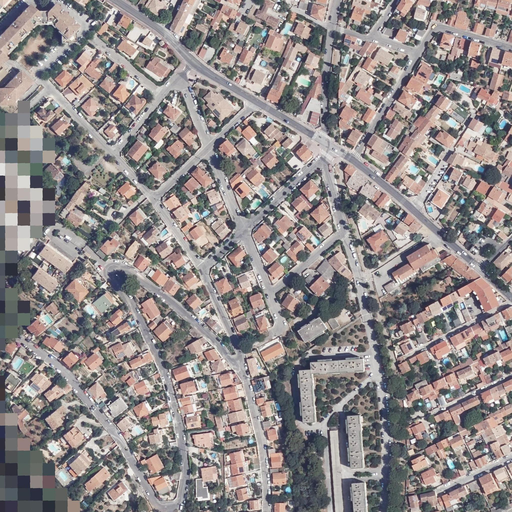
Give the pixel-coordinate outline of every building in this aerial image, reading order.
[(0,0),(0,12),(11,0),(0,0)] [(148,0),(145,6),(157,15),(161,9),(164,11),(167,6),(166,5),(167,3),(162,0),(161,2),(157,0),(148,0)] [(183,0),(183,1),(196,8),(197,9),(200,0),(183,0)] [(304,2),(304,0),(299,0),(298,8),(302,9),(302,10),(306,10),(307,3),(304,2)] [(402,0),(397,8),(402,12),(401,14),(404,16),(413,3),(409,0),(402,0)] [(511,0),(498,0),(497,8),(497,9),(508,12),(511,2),(511,13),(511,16),(511,0)] [(183,1),(180,9),(193,16),(197,9),(196,8),(183,1)] [(353,1),(352,4),(367,10),(368,8),(353,1)] [(62,12),(63,11),(55,3),(48,11),(37,11),(30,4),(22,12),(23,13),(18,17),(17,17),(18,18),(13,23),(12,22),(10,25),(10,26),(6,31),(5,30),(5,31),(1,36),(0,34),(0,62),(1,61),(2,63),(5,61),(2,58),(5,55),(7,53),(7,50),(13,45),(15,44),(20,40),(20,37),(25,32),(28,31),(32,27),(32,24),(35,22),(51,22),(54,24),(54,26),(59,31),(61,31),(63,32),(61,34),(61,43),(76,42),(75,30),(79,26),(74,20),(73,21),(68,17),(69,16),(68,15),(67,16),(62,12)] [(310,14),(322,21),(326,7),(312,4),(310,14)] [(352,4),(351,8),(355,9),(352,18),(355,19),(353,23),(359,25),(364,12),(369,14),(370,12),(367,10),(352,4)] [(216,19),(213,26),(212,28),(215,30),(224,13),(234,18),(237,12),(225,6),(224,5),(222,8),(216,19)] [(426,11),(417,8),(414,20),(423,23),(424,19),(426,11)] [(175,18),(188,24),(189,25),(193,16),(180,9),(175,18)] [(279,20),(265,13),(261,11),(258,9),(255,15),(276,26),(279,20)] [(292,23),(297,13),(291,10),(286,20),(292,23)] [(123,13),(120,11),(116,17),(111,25),(118,30),(121,25),(124,28),(130,19),(123,14),(121,17),(120,16),(123,13)] [(466,30),(469,20),(466,19),(467,14),(459,12),(458,17),(457,17),(454,26),(466,30)] [(111,25),(116,17),(112,14),(106,22),(111,25)] [(176,33),(182,36),(188,24),(175,18),(170,29),(176,33)] [(232,22),(228,30),(234,34),(235,33),(236,31),(244,35),(248,27),(244,24),(240,23),(238,26),(232,22)] [(313,29),(296,22),(292,32),(309,39),(313,29)] [(197,25),(195,28),(205,33),(206,29),(197,25)] [(102,26),(96,32),(100,35),(106,29),(102,26)] [(396,37),(398,33),(386,28),(385,26),(382,31),(384,32),(383,33),(395,38),(396,37)] [(422,38),(426,31),(419,27),(416,35),(422,38)] [(283,36),(279,34),(270,29),(268,33),(271,35),(267,45),(266,46),(279,52),(285,41),(282,39),(283,36)] [(395,38),(394,39),(398,41),(398,40),(399,40),(404,42),(408,33),(400,30),(397,37),(396,37),(395,38)] [(29,32),(28,31),(25,32),(20,37),(20,40),(21,40),(29,32)] [(346,46),(361,51),(359,53),(363,56),(364,55),(366,52),(372,43),(367,41),(363,47),(358,46),(359,44),(356,43),(357,38),(346,34),(346,35),(345,41),(348,42),(346,46)] [(454,37),(444,34),(440,46),(450,49),(454,37)] [(123,50),(131,56),(136,50),(124,40),(125,39),(123,36),(122,38),(123,39),(118,46),(123,50)] [(216,50),(220,42),(213,38),(209,46),(216,50)] [(468,55),(472,42),(461,39),(459,46),(456,55),(461,57),(462,53),(468,55)] [(294,41),(291,40),(283,57),(286,59),(294,41)] [(308,54),(309,49),(294,41),(286,59),(283,65),(289,69),(298,49),(308,54)] [(478,58),(481,45),(472,42),(468,55),(468,56),(470,57),(471,56),(478,58)] [(261,56),(263,53),(266,46),(267,45),(264,43),(255,61),(258,55),(261,56)] [(375,49),(378,45),(372,43),(366,52),(370,55),(374,49),(375,49)] [(16,45),(15,44),(13,45),(7,50),(7,53),(8,53),(16,45)] [(233,50),(240,54),(243,48),(236,44),(233,50)] [(394,55),(381,47),(374,58),(378,61),(379,59),(388,65),(394,55)] [(228,50),(224,48),(220,57),(221,57),(220,59),(225,62),(226,61),(230,63),(234,55),(227,52),(228,50)] [(502,64),(505,52),(493,48),(489,62),(488,61),(487,65),(500,69),(502,64)] [(254,53),(244,49),(239,60),(248,65),(254,53)] [(316,67),(321,56),(311,51),(306,62),(316,67)] [(84,70),(90,63),(87,61),(85,63),(84,62),(86,60),(89,57),(83,52),(76,60),(81,65),(78,69),(82,73),(83,71),(84,70)] [(511,53),(505,52),(502,64),(511,66),(511,53)] [(377,62),(366,56),(365,58),(367,59),(362,67),(371,72),(377,62)] [(98,58),(96,57),(90,63),(84,70),(92,77),(93,76),(96,79),(100,75),(93,68),(101,60),(99,58),(98,58)] [(159,63),(161,59),(155,57),(153,60),(152,62),(151,61),(147,66),(157,74),(159,72),(165,77),(170,70),(159,63)] [(259,64),(265,68),(269,62),(263,58),(259,64)] [(374,74),(379,64),(377,62),(371,72),(374,74)] [(416,77),(422,81),(424,78),(427,80),(433,71),(427,67),(428,66),(422,62),(417,69),(420,71),(416,77)] [(117,65),(114,63),(109,70),(112,72),(117,65)] [(339,74),(345,76),(348,65),(342,64),(339,74)] [(394,65),(391,71),(396,74),(400,68),(394,65)] [(360,70),(361,68),(358,67),(357,66),(352,75),(354,76),(355,74),(354,74),(357,71),(359,72),(359,73),(359,74),(357,73),(353,79),(363,84),(366,80),(369,82),(371,77),(360,70)] [(246,79),(245,80),(253,84),(255,81),(255,80),(257,81),(256,82),(261,84),(267,74),(257,69),(255,72),(251,69),(246,79)] [(315,82),(319,75),(320,72),(315,69),(310,79),(315,82)] [(64,81),(69,76),(64,70),(54,79),(62,87),(66,84),(64,81)] [(18,97),(23,92),(23,90),(28,84),(30,84),(33,82),(22,71),(20,73),(19,72),(12,78),(13,79),(12,81),(11,79),(3,88),(4,90),(0,93),(0,103),(1,104),(11,104),(13,103),(18,108),(24,102),(18,97)] [(83,71),(82,73),(91,81),(92,79),(83,71)] [(461,81),(462,75),(451,72),(450,76),(450,78),(461,81)] [(499,75),(499,74),(494,72),(489,88),(493,89),(494,90),(499,75)] [(77,78),(87,87),(91,82),(81,73),(77,78)] [(279,74),(267,98),(278,103),(288,83),(282,81),(284,76),(279,74)] [(320,99),(321,76),(319,75),(315,82),(313,85),(308,95),(320,99)] [(434,90),(435,89),(422,81),(416,77),(414,75),(407,86),(405,85),(403,87),(410,92),(412,89),(421,95),(424,90),(421,88),(424,84),(428,87),(427,88),(430,90),(431,88),(434,90)] [(503,76),(499,75),(494,90),(498,91),(499,91),(503,76)] [(112,80),(107,76),(99,85),(108,93),(114,85),(111,82),(112,80)] [(77,78),(68,86),(71,90),(72,88),(75,91),(73,92),(77,96),(86,88),(77,78)] [(340,90),(342,91),(349,80),(348,79),(346,83),(343,86),(340,85),(340,90)] [(345,93),(346,93),(352,82),(350,81),(349,80),(342,91),(345,93)] [(451,81),(446,90),(453,94),(456,89),(454,88),(456,85),(451,81)] [(120,85),(112,95),(122,102),(129,93),(129,92),(129,90),(128,89),(127,89),(126,88),(124,89),(125,88),(124,86),(123,85),(121,85),(120,85)] [(372,94),(358,86),(355,90),(357,92),(355,95),(356,96),(367,104),(370,99),(369,98),(372,94)] [(482,88),(483,86),(479,86),(475,92),(479,94),(478,96),(484,99),(488,101),(490,97),(489,96),(492,91),(488,89),(487,92),(482,88)] [(413,94),(410,92),(403,87),(402,89),(405,91),(399,100),(412,108),(418,99),(413,96),(413,94)] [(343,100),(344,101),(346,102),(349,96),(345,93),(342,91),(340,90),(339,97),(343,100)] [(499,94),(502,96),(503,93),(494,90),(490,97),(488,101),(487,104),(492,107),(494,104),(497,105),(500,100),(497,99),(499,94)] [(207,105),(212,111),(214,109),(224,100),(219,94),(217,95),(216,96),(214,94),(211,91),(204,98),(208,104),(207,105)] [(86,94),(73,106),(76,109),(82,104),(81,103),(88,97),(86,94)] [(127,100),(124,103),(126,105),(125,106),(135,114),(144,103),(145,102),(144,100),(142,98),(141,98),(139,99),(134,95),(129,101),(127,100)] [(303,104),(308,95),(298,112),(299,113),(303,104)] [(320,104),(320,99),(308,95),(303,104),(307,107),(314,110),(320,113),(320,104)] [(441,96),(435,105),(443,110),(449,102),(441,96)] [(90,98),(81,106),(88,114),(88,115),(90,117),(95,113),(93,110),(98,106),(90,98)] [(233,109),(224,100),(214,109),(219,114),(217,116),(221,120),(233,109)] [(342,117),(341,119),(347,122),(352,115),(355,117),(358,113),(351,109),(346,105),(347,103),(346,102),(344,101),(340,108),(343,110),(340,115),(342,117)] [(303,104),(299,113),(303,115),(307,107),(303,104)] [(404,117),(408,111),(397,104),(393,109),(398,112),(397,113),(404,117)] [(434,105),(425,117),(428,119),(434,123),(437,119),(434,117),(440,110),(434,105)] [(59,107),(54,111),(57,115),(63,109),(60,106),(59,107)] [(169,106),(164,112),(174,120),(180,113),(176,109),(175,110),(169,106)] [(376,112),(369,107),(365,113),(372,118),(376,112)] [(41,108),(37,112),(46,122),(53,115),(52,114),(53,113),(53,112),(52,111),(51,111),(49,111),(48,112),(46,110),(45,111),(41,108)] [(391,119),(396,113),(390,109),(387,114),(389,116),(388,117),(391,119)] [(316,124),(320,113),(314,110),(310,122),(316,124)] [(362,119),(369,123),(372,118),(365,113),(362,119)] [(425,117),(423,115),(422,114),(414,124),(417,126),(420,128),(428,119),(425,117)] [(352,115),(347,122),(350,125),(355,117),(352,115)] [(69,125),(65,121),(61,118),(51,127),(58,135),(69,125)] [(479,132),(485,124),(475,118),(469,127),(479,132)] [(347,122),(341,119),(340,120),(340,125),(349,130),(351,126),(350,125),(347,122)] [(401,122),(396,119),(391,128),(392,128),(388,135),(394,139),(403,125),(400,123),(401,122)] [(434,123),(428,119),(420,128),(417,126),(415,128),(417,129),(411,137),(418,142),(424,135),(431,126),(433,128),(436,124),(434,123)] [(167,131),(159,124),(157,127),(155,127),(152,131),(152,132),(150,135),(158,142),(167,131)] [(277,140),(283,135),(276,128),(275,128),(271,124),(264,131),(271,139),(274,136),(277,140)] [(111,125),(104,132),(110,138),(114,135),(112,132),(115,129),(111,125)] [(243,131),(238,126),(236,128),(241,134),(241,133),(249,141),(249,140),(253,136),(256,134),(249,126),(243,131)] [(187,128),(180,134),(190,145),(194,142),(191,139),(194,136),(187,128)] [(241,134),(236,128),(233,131),(238,137),(241,134)] [(349,143),(355,146),(363,133),(359,130),(357,132),(354,130),(351,128),(347,135),(349,136),(349,137),(352,139),(349,143)] [(450,148),(456,139),(445,131),(443,134),(440,132),(436,138),(450,148)] [(475,138),(465,132),(462,136),(466,139),(473,142),(475,138)] [(289,138),(285,134),(279,140),(286,148),(293,142),(289,137),(289,138)] [(384,140),(374,134),(368,145),(382,154),(385,149),(380,146),(384,140)] [(418,142),(411,137),(408,135),(399,149),(401,151),(408,156),(416,145),(421,149),(422,148),(427,152),(428,150),(421,145),(418,142)] [(427,137),(424,135),(418,142),(421,145),(427,137)] [(253,136),(249,140),(254,145),(258,141),(253,136)] [(244,139),(236,146),(245,156),(249,153),(251,156),(256,151),(246,140),(246,141),(244,139)] [(482,161),(484,157),(488,149),(482,146),(481,146),(477,144),(473,142),(466,139),(463,146),(478,154),(476,158),(482,161)] [(488,149),(492,151),(495,145),(486,139),(482,146),(488,149)] [(138,140),(128,153),(137,161),(148,148),(138,140)] [(184,146),(178,140),(172,145),(171,145),(167,149),(176,158),(182,153),(179,150),(184,146)] [(227,154),(235,148),(229,141),(221,146),(222,147),(219,149),(223,153),(225,151),(227,154)] [(313,154),(301,141),(301,142),(313,154)] [(313,154),(301,142),(291,151),(293,153),(296,151),(305,161),(313,154)] [(273,149),(271,147),(261,156),(255,161),(260,167),(263,164),(260,161),(263,158),(262,158),(263,157),(264,158),(261,160),(270,169),(278,162),(270,152),(273,149)] [(237,150),(235,148),(227,154),(229,156),(237,150)] [(499,155),(495,153),(492,151),(488,149),(484,157),(491,161),(491,160),(495,162),(499,155)] [(409,157),(408,156),(401,151),(392,165),(394,166),(400,170),(403,166),(408,159),(407,159),(409,157)] [(460,155),(454,152),(453,155),(452,154),(447,162),(451,164),(454,166),(456,162),(462,165),(463,163),(465,158),(460,155)] [(389,164),(391,160),(387,158),(386,159),(378,154),(377,156),(389,164)] [(0,155),(0,172),(34,214),(43,207),(0,155)] [(462,165),(464,166),(467,161),(474,164),(475,162),(468,159),(465,158),(463,163),(462,165)] [(511,158),(511,161),(502,172),(510,177),(511,173),(511,158)] [(502,172),(511,161),(508,159),(502,167),(497,165),(496,168),(502,172)] [(158,161),(149,169),(158,179),(167,171),(158,161)] [(56,182),(63,175),(52,164),(51,163),(44,170),(56,182)] [(252,164),(243,172),(254,184),(262,177),(259,173),(260,172),(252,164)] [(448,175),(454,166),(451,164),(445,173),(448,175)] [(345,173),(345,185),(356,170),(348,165),(345,173)] [(436,169),(430,165),(426,169),(432,174),(436,169)] [(400,170),(394,166),(388,175),(386,177),(385,178),(391,182),(400,170)] [(212,181),(208,177),(202,171),(198,167),(192,173),(206,187),(212,181)] [(463,173),(455,168),(450,177),(459,182),(463,173)] [(356,170),(345,185),(359,193),(363,187),(364,188),(369,181),(357,171),(356,170)] [(237,173),(229,180),(230,184),(240,176),(237,173)] [(418,184),(403,173),(401,176),(405,180),(403,183),(406,185),(405,186),(418,195),(423,188),(418,184)] [(469,173),(462,183),(472,190),(477,182),(470,179),(473,175),(469,173)] [(240,176),(230,184),(232,188),(243,179),(240,176)] [(201,186),(192,177),(184,184),(191,192),(196,187),(198,189),(201,186)] [(262,177),(254,184),(256,187),(264,180),(262,177)] [(421,179),(418,184),(423,188),(426,183),(421,179)] [(480,183),(475,190),(486,196),(492,187),(483,183),(484,181),(482,180),(480,183)] [(319,190),(310,181),(300,190),(311,201),(317,195),(315,193),(319,190)] [(363,187),(359,193),(372,200),(377,192),(369,187),(372,183),(369,181),(364,188),(363,187)] [(498,188),(510,193),(511,194),(511,186),(501,181),(501,182),(499,187),(498,188)] [(126,182),(117,191),(122,196),(123,195),(127,199),(133,193),(130,189),(131,187),(126,182)] [(243,197),(246,195),(248,198),(250,196),(248,193),(251,190),(244,183),(236,189),(240,194),(243,197)] [(505,213),(507,214),(509,210),(495,201),(496,200),(501,203),(503,200),(500,197),(501,196),(504,198),(506,195),(494,187),(495,186),(493,185),(492,187),(486,196),(484,199),(490,203),(493,205),(498,208),(499,209),(505,213)] [(207,192),(205,193),(206,197),(207,196),(211,204),(220,201),(219,198),(220,197),(218,193),(217,193),(214,188),(207,192)] [(240,194),(236,189),(233,192),(239,207),(240,210),(247,207),(239,195),(240,194)] [(450,196),(440,189),(432,202),(441,208),(444,204),(450,196)] [(75,204),(77,205),(83,195),(76,190),(69,201),(75,204)] [(355,192),(353,195),(352,196),(360,200),(362,196),(355,192)] [(377,192),(372,200),(376,204),(383,196),(377,192)] [(166,198),(162,198),(163,202),(167,202),(174,212),(182,206),(174,195),(174,196),(172,194),(170,196),(171,197),(168,200),(166,198)] [(383,196),(376,204),(382,208),(390,199),(384,194),(383,196)] [(299,212),(295,216),(300,221),(305,216),(300,211),(303,209),(307,212),(310,208),(312,210),(314,208),(302,195),(292,204),(299,212)] [(477,201),(473,206),(478,209),(479,206),(483,200),(481,198),(479,202),(477,201)] [(103,208),(105,204),(96,199),(93,203),(103,208)] [(144,207),(149,202),(147,199),(141,204),(144,207)] [(75,204),(69,201),(59,215),(65,219),(65,218),(77,227),(81,221),(69,212),(75,204)] [(189,202),(182,206),(174,212),(170,214),(173,217),(175,215),(181,223),(189,217),(187,215),(188,214),(185,209),(184,210),(183,209),(190,203),(189,202)] [(473,215),(478,218),(482,213),(486,216),(492,207),(488,205),(483,202),(479,206),(478,209),(473,215)] [(329,208),(324,203),(312,214),(320,224),(329,215),(325,212),(329,208)] [(380,214),(365,203),(358,212),(366,217),(367,215),(376,221),(380,214)] [(491,219),(498,208),(493,205),(492,206),(494,208),(489,217),(491,219)] [(225,210),(223,206),(217,210),(213,212),(216,216),(220,214),(219,213),(225,210)] [(0,208),(0,225),(9,236),(17,229),(0,208)] [(146,217),(139,209),(129,217),(136,225),(146,217)] [(487,226),(491,229),(493,226),(491,225),(494,220),(498,223),(505,213),(499,209),(487,226)] [(403,220),(411,225),(414,219),(411,216),(408,214),(405,219),(404,218),(403,220)] [(87,220),(96,226),(99,223),(90,216),(87,220)] [(281,217),(273,225),(278,230),(280,228),(284,232),(295,223),(293,221),(291,222),(285,216),(283,218),(281,217)] [(413,234),(416,231),(420,225),(415,220),(411,225),(409,227),(407,229),(413,234)] [(230,231),(221,222),(220,223),(218,221),(212,227),(222,238),(230,231)] [(395,229),(403,235),(407,229),(409,227),(401,221),(395,229)] [(333,231),(326,223),(325,224),(319,229),(326,237),(333,231)] [(264,225),(256,233),(257,235),(259,233),(262,237),(264,239),(271,233),(264,225)] [(205,237),(198,226),(190,232),(195,240),(198,238),(200,241),(205,237)] [(153,235),(157,232),(153,227),(142,235),(149,244),(156,239),(154,236),(153,235)] [(298,233),(294,230),(292,232),(295,235),(296,234),(304,242),(312,235),(304,227),(298,233)] [(80,228),(78,230),(88,239),(90,237),(80,228)] [(378,246),(383,243),(388,240),(382,230),(367,240),(375,253),(381,249),(378,246)] [(295,235),(292,232),(288,235),(293,240),(297,236),(295,235)] [(279,236),(278,236),(281,239),(289,248),(290,249),(296,255),(303,247),(297,241),(291,247),(289,245),(289,244),(284,238),(282,238),(279,236)] [(118,243),(112,238),(108,242),(106,240),(99,248),(106,254),(113,246),(115,248),(118,243)] [(38,254),(64,274),(71,265),(71,264),(75,259),(49,240),(45,246),(45,245),(38,254)] [(132,245),(127,254),(131,258),(138,250),(136,247),(139,244),(136,241),(132,245)] [(171,252),(164,242),(156,248),(163,257),(171,252)] [(308,243),(305,245),(312,252),(315,250),(308,243)] [(446,251),(440,255),(438,256),(434,250),(431,251),(428,245),(418,250),(420,253),(417,254),(416,252),(407,257),(411,264),(393,274),(398,282),(400,285),(418,275),(415,270),(420,267),(423,271),(438,263),(451,255),(446,251)] [(245,254),(240,248),(229,257),(237,267),(240,264),(238,260),(245,254)] [(277,257),(270,249),(263,255),(270,263),(277,257)] [(300,259),(296,255),(290,249),(286,253),(296,263),(300,259)] [(95,253),(101,258),(104,255),(98,250),(95,253)] [(347,280),(352,275),(341,263),(345,260),(344,256),(341,254),(340,251),(328,261),(337,270),(347,280)] [(176,255),(174,252),(164,259),(167,263),(172,259),(178,267),(185,262),(179,254),(176,255)] [(502,267),(506,262),(511,256),(507,252),(505,255),(502,253),(493,262),(501,270),(503,268),(502,267)] [(444,262),(450,267),(457,259),(451,255),(438,263),(439,266),(444,262)] [(140,256),(134,264),(142,270),(143,269),(144,271),(150,263),(140,256)] [(457,259),(450,267),(459,272),(462,275),(468,267),(465,264),(457,259)] [(331,276),(337,270),(328,261),(326,260),(316,270),(321,275),(316,281),(309,275),(304,281),(310,287),(310,288),(319,296),(329,286),(325,282),(327,279),(328,280),(332,277),(331,276)] [(193,265),(190,261),(185,265),(188,269),(193,265)] [(284,270),(277,262),(268,270),(275,278),(284,270)] [(506,279),(508,281),(511,276),(511,265),(511,266),(501,276),(505,280),(506,279)] [(148,267),(143,274),(147,277),(148,275),(152,270),(148,267)] [(468,267),(462,275),(464,276),(472,282),(480,277),(471,269),(468,267)] [(31,278),(50,292),(57,283),(38,269),(31,278)] [(152,270),(148,275),(163,286),(169,278),(158,270),(156,273),(152,270)] [(92,276),(85,271),(82,276),(89,280),(92,276)] [(183,278),(181,276),(178,278),(189,293),(192,291),(189,287),(197,281),(191,273),(183,278)] [(238,276),(234,277),(239,289),(242,295),(247,293),(245,287),(250,285),(246,275),(239,278),(238,276)] [(179,287),(172,281),(174,279),(171,277),(162,289),(164,291),(166,289),(173,295),(179,287)] [(448,281),(450,286),(453,284),(448,277),(444,279),(446,283),(448,281)] [(489,285),(480,277),(472,282),(458,290),(461,296),(473,290),(476,293),(485,312),(499,305),(489,285)] [(79,301),(87,292),(82,287),(82,284),(82,281),(80,280),(77,278),(74,279),(65,290),(79,301)] [(225,278),(214,284),(219,295),(231,289),(225,278)] [(181,288),(183,286),(174,279),(172,281),(179,287),(181,288)] [(395,289),(391,282),(384,286),(388,293),(395,289)] [(147,291),(140,285),(136,290),(143,296),(147,291)] [(457,290),(454,292),(448,295),(452,303),(457,300),(459,304),(463,302),(461,296),(458,290),(457,290)] [(101,312),(113,302),(111,300),(112,299),(106,292),(91,304),(101,315),(102,313),(101,312)] [(195,314),(201,310),(197,305),(202,302),(195,294),(187,301),(193,309),(192,310),(195,314)] [(265,307),(259,294),(249,298),(254,308),(258,306),(259,309),(265,307)] [(299,302),(288,294),(282,305),(292,312),(299,302)] [(453,306),(452,303),(448,295),(438,301),(441,308),(443,312),(453,306)] [(142,303),(144,307),(147,312),(152,319),(160,314),(149,298),(142,303)] [(242,310),(236,298),(228,302),(231,309),(229,310),(231,314),(232,313),(233,316),(238,314),(237,313),(242,310)] [(443,314),(443,312),(441,308),(438,301),(429,306),(433,315),(434,318),(443,314)] [(316,307),(312,302),(308,306),(311,311),(316,307)] [(54,315),(59,310),(52,303),(45,308),(48,312),(50,310),(54,315)] [(511,305),(498,313),(499,315),(501,320),(502,321),(511,316),(511,305)] [(197,314),(201,319),(209,310),(205,306),(197,314)] [(417,318),(413,320),(415,326),(429,319),(428,317),(432,315),(431,313),(429,306),(425,308),(426,310),(423,312),(416,315),(417,318)] [(118,310),(108,319),(109,320),(110,320),(106,324),(110,328),(115,325),(115,326),(121,320),(117,316),(120,314),(120,312),(118,310)] [(265,315),(263,310),(258,313),(259,317),(256,319),(258,324),(256,326),(258,330),(268,325),(264,316),(265,315)] [(422,310),(411,316),(412,318),(416,315),(423,312),(422,310)] [(467,323),(471,321),(470,317),(468,312),(463,314),(465,317),(466,316),(467,318),(465,318),(467,323)] [(243,314),(233,319),(239,331),(249,326),(243,314)] [(339,326),(331,314),(325,318),(334,330),(339,326)] [(486,319),(489,327),(491,330),(491,331),(500,326),(498,322),(502,321),(501,320),(499,315),(495,318),(494,315),(493,315),(486,319)] [(411,316),(396,324),(397,326),(399,325),(402,330),(398,332),(394,334),(397,339),(414,330),(410,321),(409,322),(408,320),(412,318),(411,316)] [(216,335),(222,329),(218,326),(219,325),(216,321),(215,322),(211,318),(205,324),(216,335)] [(323,331),(326,329),(320,318),(316,320),(314,319),(309,322),(308,321),(305,323),(306,324),(301,328),(302,329),(298,332),(305,343),(309,341),(310,342),(324,333),(323,331)] [(36,336),(44,329),(40,324),(40,323),(36,319),(26,327),(30,331),(31,330),(32,330),(31,331),(36,336)] [(149,326),(152,330),(160,322),(157,319),(149,326)] [(456,328),(462,326),(459,319),(453,321),(456,328)] [(491,330),(489,327),(486,319),(481,322),(485,329),(487,333),(491,331),(491,330)] [(136,324),(134,320),(130,323),(128,321),(110,333),(113,338),(116,335),(117,336),(120,333),(120,334),(125,330),(126,331),(133,327),(132,326),(136,324)] [(172,326),(167,320),(154,331),(163,342),(171,335),(172,336),(178,331),(173,325),(172,326)] [(487,333),(485,329),(483,330),(479,323),(471,327),(475,335),(480,332),(484,342),(488,340),(487,338),(489,338),(487,333)] [(192,327),(186,332),(195,341),(202,337),(192,327)] [(466,330),(459,333),(463,341),(464,340),(463,339),(470,336),(471,337),(475,335),(471,327),(466,330)] [(422,343),(423,345),(427,344),(422,333),(418,334),(419,336),(422,343)] [(457,351),(465,346),(463,341),(459,333),(451,338),(457,351)] [(49,339),(47,337),(42,342),(50,348),(51,347),(59,352),(62,347),(60,345),(61,343),(51,337),(49,339)] [(74,346),(76,345),(82,339),(80,337),(77,339),(77,340),(72,344),(74,346)] [(196,353),(212,346),(211,345),(202,337),(195,341),(185,347),(190,353),(194,350),(196,353)] [(401,345),(405,355),(413,351),(409,339),(409,338),(404,340),(406,343),(401,345)] [(8,340),(0,346),(0,351),(8,356),(16,346),(8,340)] [(511,344),(511,342),(511,340),(507,343),(506,342),(502,344),(501,343),(498,344),(499,347),(500,350),(510,345),(511,344)] [(450,351),(445,341),(436,345),(441,354),(450,351)] [(124,351),(121,346),(120,344),(111,348),(115,356),(117,360),(118,359),(125,356),(126,356),(127,358),(131,356),(130,354),(132,353),(129,348),(124,351)] [(74,346),(73,347),(81,355),(84,353),(76,345),(74,346)] [(281,353),(277,345),(261,353),(265,361),(281,353)] [(441,354),(436,345),(433,347),(436,353),(435,354),(438,359),(441,358),(440,356),(442,356),(441,354)] [(21,346),(18,352),(27,358),(31,353),(21,346)] [(97,347),(79,362),(81,364),(84,362),(91,370),(101,362),(94,354),(98,350),(97,347)] [(511,348),(511,347),(500,353),(502,357),(504,361),(511,357),(511,348)] [(209,361),(222,359),(214,349),(204,353),(209,361)] [(496,352),(493,354),(496,360),(502,357),(500,353),(499,350),(496,352)] [(416,356),(418,359),(421,364),(430,360),(426,351),(416,356)] [(77,359),(73,355),(70,352),(63,359),(70,366),(77,359)] [(485,358),(484,355),(483,354),(482,352),(476,355),(478,359),(473,361),(474,363),(478,361),(482,359),(485,358)] [(144,359),(146,358),(147,358),(145,354),(129,362),(132,368),(146,362),(144,359)] [(482,359),(478,361),(481,367),(496,360),(493,354),(489,355),(485,358),(482,359)] [(397,362),(398,365),(405,361),(402,356),(396,359),(397,362)] [(364,371),(363,359),(360,359),(359,357),(346,358),(346,360),(332,361),(331,359),(318,360),(318,362),(310,362),(311,369),(299,370),(300,374),(297,374),(298,387),(300,387),(301,402),(299,402),(300,415),(303,415),(303,423),(317,422),(313,375),(364,371)] [(251,378),(261,375),(256,358),(246,360),(251,378)] [(473,361),(471,358),(466,360),(466,359),(459,362),(460,364),(462,368),(474,363),(473,361)] [(224,369),(220,360),(212,364),(216,373),(224,369)] [(497,363),(496,360),(481,367),(481,369),(482,370),(485,369),(497,363)] [(155,364),(154,361),(147,364),(150,369),(152,373),(158,370),(155,364)] [(405,361),(398,365),(403,374),(410,370),(406,361),(405,361)] [(478,361),(474,363),(462,368),(456,371),(457,374),(458,373),(461,379),(467,376),(468,379),(476,375),(472,367),(476,365),(478,368),(479,368),(480,369),(481,369),(481,367),(478,361)] [(83,363),(80,366),(82,369),(79,372),(84,377),(91,372),(83,363)] [(462,368),(460,364),(452,369),(451,367),(446,369),(447,371),(449,375),(456,371),(462,368)] [(271,373),(278,369),(276,365),(269,368),(271,373)] [(190,376),(186,366),(173,370),(177,380),(190,376)] [(445,377),(444,377),(447,383),(449,386),(458,383),(456,379),(458,378),(457,374),(456,371),(449,375),(445,377)] [(20,380),(11,372),(2,383),(11,391),(20,380)] [(132,372),(124,376),(120,379),(125,384),(130,382),(132,386),(138,383),(137,381),(135,382),(132,375),(134,374),(132,372)] [(233,379),(231,372),(227,373),(227,374),(221,376),(220,374),(215,376),(215,378),(218,378),(218,381),(220,381),(220,382),(222,382),(222,386),(232,383),(231,379),(233,379)] [(33,382),(44,390),(50,384),(46,380),(39,374),(39,375),(36,373),(30,380),(33,382)] [(483,374),(481,374),(480,375),(482,382),(476,385),(478,389),(487,384),(484,377),(483,374)] [(267,377),(252,381),(253,389),(254,393),(271,388),(267,377)] [(436,389),(447,384),(447,383),(444,377),(439,379),(439,380),(434,382),(431,383),(435,393),(435,394),(437,398),(440,397),(438,393),(440,392),(439,390),(437,391),(436,389)] [(177,399),(185,397),(184,395),(200,390),(196,380),(180,384),(183,394),(176,395),(177,399)] [(404,397),(418,390),(430,384),(428,381),(426,382),(425,380),(415,385),(416,387),(415,388),(403,393),(404,397)] [(149,392),(143,381),(135,385),(137,390),(136,391),(137,395),(139,394),(140,397),(149,392)] [(511,386),(509,381),(502,384),(507,395),(511,391),(511,386)] [(40,394),(44,390),(33,382),(30,386),(40,394)] [(66,394),(72,389),(67,383),(62,388),(66,394)] [(418,390),(422,398),(422,400),(424,398),(423,395),(430,392),(432,395),(435,394),(435,393),(431,383),(430,384),(418,390)] [(65,393),(57,384),(44,394),(50,402),(55,397),(57,399),(65,393)] [(87,387),(84,389),(94,401),(97,400),(96,398),(100,395),(102,398),(106,395),(97,384),(89,390),(87,387)] [(507,395),(502,384),(496,388),(501,398),(507,395)] [(236,386),(222,390),(225,400),(239,397),(236,386)] [(489,391),(494,401),(501,398),(496,388),(489,391)] [(422,398),(418,390),(404,397),(402,397),(404,407),(404,408),(408,406),(409,408),(413,406),(410,401),(417,398),(418,400),(422,398)] [(465,395),(463,392),(459,394),(458,391),(453,393),(455,396),(456,399),(465,395)] [(489,391),(481,394),(485,402),(486,403),(489,402),(490,402),(494,401),(489,391)] [(195,399),(194,395),(177,399),(178,402),(181,401),(183,405),(192,403),(191,400),(195,399)] [(476,397),(449,410),(455,423),(457,427),(460,432),(466,429),(468,429),(469,428),(465,420),(460,423),(456,415),(479,404),(476,397)] [(233,401),(233,400),(221,403),(222,407),(229,406),(228,404),(230,403),(232,412),(240,410),(238,399),(233,401)] [(105,405),(100,409),(104,413),(108,410),(114,417),(125,408),(119,400),(113,405),(110,401),(105,405)] [(148,412),(152,410),(146,400),(132,408),(138,418),(149,412),(148,412)] [(272,415),(269,401),(264,403),(258,404),(257,404),(258,406),(260,406),(263,417),(272,415)] [(11,408),(16,418),(24,410),(20,405),(18,407),(15,404),(11,408)] [(195,405),(195,404),(179,407),(180,410),(184,409),(185,414),(194,411),(193,406),(195,405)] [(67,409),(63,405),(45,419),(53,429),(64,421),(61,418),(64,415),(62,413),(67,409)] [(511,407),(506,410),(500,413),(491,417),(487,419),(491,426),(492,428),(498,425),(495,420),(511,411),(511,407)] [(244,414),(249,413),(248,409),(244,411),(243,410),(228,414),(231,426),(231,425),(237,424),(236,421),(238,421),(241,420),(245,420),(244,414)] [(16,418),(16,420),(25,410),(24,410),(16,418)] [(25,410),(16,420),(20,430),(24,427),(22,420),(29,414),(25,410)] [(433,417),(436,423),(444,419),(446,423),(451,420),(453,424),(455,423),(449,410),(433,417)] [(167,421),(166,413),(159,415),(159,417),(151,419),(153,426),(160,424),(160,425),(165,424),(165,421),(167,421)] [(195,416),(194,413),(188,414),(189,417),(186,418),(188,428),(198,426),(198,425),(196,416),(195,416)] [(364,468),(361,415),(348,416),(348,419),(346,419),(347,433),(349,434),(350,448),(347,448),(348,461),(351,461),(351,469),(364,468)] [(130,430),(135,426),(126,416),(125,417),(131,425),(128,428),(130,430)] [(124,432),(128,428),(131,425),(125,417),(124,418),(122,417),(116,422),(124,432)] [(481,422),(484,429),(491,426),(487,419),(481,422)] [(248,427),(252,426),(252,422),(247,423),(231,426),(232,429),(233,432),(237,431),(238,435),(250,433),(248,427)] [(405,427),(406,430),(418,424),(417,422),(416,423),(405,427)] [(406,433),(406,436),(411,434),(411,433),(413,432),(418,442),(423,440),(420,432),(426,429),(422,422),(418,424),(406,430),(406,433)] [(484,429),(481,422),(477,424),(474,426),(476,430),(478,429),(479,432),(481,431),(484,429)] [(501,424),(498,425),(492,428),(494,433),(496,437),(503,434),(500,429),(502,427),(501,424)] [(342,511),(337,426),(330,427),(330,431),(329,431),(331,460),(335,511),(342,511)] [(484,429),(487,436),(494,433),(492,428),(491,426),(484,429)] [(83,438),(79,432),(74,427),(63,435),(72,446),(83,438)] [(269,430),(269,427),(264,429),(264,431),(267,431),(270,441),(278,438),(275,429),(269,430)] [(158,430),(158,428),(154,429),(155,434),(149,435),(151,444),(161,442),(160,435),(162,435),(164,434),(163,429),(158,430)] [(209,433),(192,435),(192,438),(194,438),(195,445),(204,443),(204,447),(211,448),(209,433)] [(491,444),(497,440),(496,437),(494,433),(487,436),(491,444)] [(501,447),(507,444),(504,439),(507,437),(505,433),(503,434),(496,437),(497,440),(501,447)] [(250,445),(257,443),(255,436),(247,437),(248,442),(250,445)] [(450,444),(452,448),(465,442),(461,436),(454,440),(452,436),(447,438),(450,444)] [(436,444),(439,450),(441,453),(442,456),(444,459),(447,457),(444,451),(445,451),(443,447),(450,444),(447,438),(436,444)] [(494,451),(501,448),(501,447),(497,440),(491,444),(494,451)] [(107,449),(110,453),(118,446),(114,442),(107,449)] [(436,444),(408,457),(409,459),(425,451),(427,456),(436,452),(439,458),(442,456),(441,453),(439,450),(436,444)] [(504,455),(510,453),(507,444),(501,447),(501,448),(504,455)] [(497,459),(504,455),(501,448),(494,451),(497,459)] [(77,474),(90,463),(85,457),(89,453),(86,449),(69,464),(72,467),(69,470),(74,476),(77,474)] [(475,459),(481,457),(478,450),(476,451),(472,453),(475,459)] [(229,453),(232,465),(241,462),(239,451),(229,453)] [(280,453),(280,452),(275,453),(269,454),(270,458),(272,457),(273,468),(282,467),(281,460),(280,453)] [(146,461),(145,460),(139,463),(140,466),(147,463),(153,473),(164,467),(157,455),(146,461)] [(427,464),(425,458),(423,459),(421,455),(411,460),(413,465),(412,466),(414,471),(427,464)] [(479,468),(488,464),(485,457),(487,457),(486,455),(481,457),(475,459),(479,468)] [(473,471),(477,468),(473,460),(468,462),(473,471)] [(248,465),(247,462),(231,466),(234,475),(245,472),(243,467),(248,465)] [(114,470),(117,474),(124,466),(121,463),(114,470)] [(212,467),(202,468),(203,481),(213,479),(212,467)] [(432,475),(436,473),(432,467),(425,470),(426,472),(420,475),(421,476),(424,483),(424,485),(430,482),(431,483),(435,481),(432,475)] [(502,467),(493,472),(497,479),(499,482),(505,479),(504,478),(504,476),(505,475),(502,467)] [(109,475),(104,470),(103,471),(101,469),(90,479),(84,485),(86,487),(85,488),(89,492),(96,486),(109,475)] [(180,476),(181,473),(173,474),(174,481),(179,481),(180,476)] [(285,473),(274,474),(275,484),(286,483),(285,473)] [(498,489),(490,473),(487,475),(476,480),(478,483),(480,482),(486,494),(498,489)] [(245,484),(243,475),(232,478),(234,487),(245,484)] [(155,481),(153,478),(147,479),(150,484),(153,482),(160,496),(170,491),(164,477),(155,481)] [(478,483),(476,480),(468,484),(471,492),(480,487),(478,483)] [(129,489),(123,481),(108,494),(114,501),(129,489)] [(367,511),(365,483),(352,484),(353,487),(350,487),(351,500),(354,500),(354,511),(367,511)] [(468,493),(464,485),(456,489),(460,497),(464,495),(468,493)] [(239,502),(252,498),(249,487),(236,491),(239,502)] [(460,497),(456,489),(449,493),(450,495),(448,496),(450,501),(452,504),(457,502),(456,499),(460,497)] [(438,506),(437,499),(435,492),(420,495),(422,507),(425,507),(423,501),(428,500),(428,502),(432,501),(433,507),(438,506)] [(418,507),(416,493),(405,496),(406,503),(410,502),(411,508),(418,507)] [(442,496),(438,498),(441,506),(450,501),(448,496),(442,498),(442,496)] [(259,500),(250,501),(251,510),(260,509),(259,500)] [(509,503),(491,511),(502,511),(511,508),(510,504),(509,503)]
